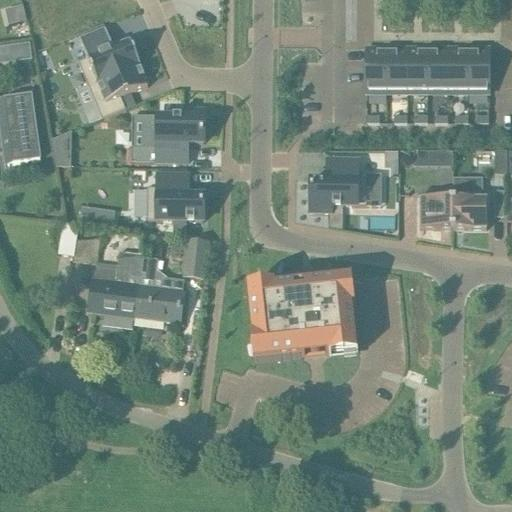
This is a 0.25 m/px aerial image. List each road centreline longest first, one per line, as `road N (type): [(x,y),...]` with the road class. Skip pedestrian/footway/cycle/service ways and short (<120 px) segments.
road 1 (unclassified): [(461,508),(196,440),(85,397),(37,360),(0,312)]
road 2 (unclassified): [(456,267),(305,248),(268,227),(257,183),(260,80)]
road 3 (unclassified): [(461,508),(456,267)]
road 4 (residential): [(150,0),(180,73),(260,80)]
